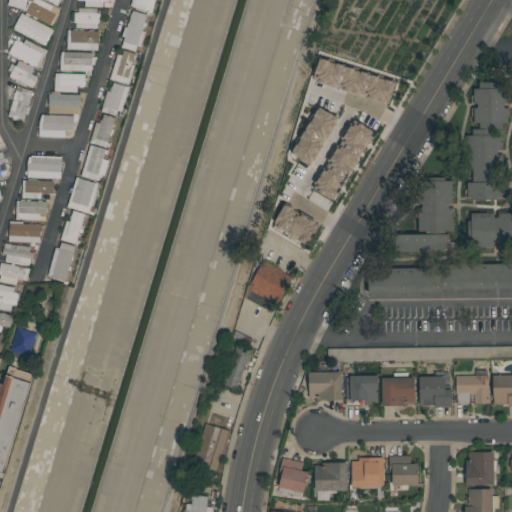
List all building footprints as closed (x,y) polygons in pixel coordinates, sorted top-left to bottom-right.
[(27,0),(24,10),(8,5),(9,0),(27,0)] [(52,27),(25,13),(31,0),(42,0),(60,9),(58,15),(52,27)] [(84,7),(114,8),(113,0),(77,0),(78,1),(84,1),(84,7)] [(155,0),(151,13),(130,6),(132,0),(155,0)] [(97,9),(97,13),(99,13),(99,23),(98,23),(97,28),(76,28),(76,23),(74,23),(74,13),(78,13),(79,8),(97,9)] [(145,23),(147,23),(146,27),(143,26),(142,31),(146,32),(141,47),(137,46),(136,52),(121,47),(124,37),(122,37),(124,27),(127,28),(128,26),(127,26),(128,23),(129,23),(131,17),(129,17),(131,13),(132,14),(132,11),(147,15),(145,23)] [(54,30),(45,46),(41,44),(22,35),(22,34),(13,29),(21,13),(54,30)] [(67,49),(68,30),(74,30),(74,29),(78,29),(78,30),(79,30),(79,29),(83,29),(83,31),(89,31),(89,30),(94,30),(94,31),(99,31),(99,38),(100,38),(100,42),(99,42),(99,44),(98,44),(98,51),(67,49)] [(47,51),(38,69),(33,66),(33,67),(29,65),(29,64),(26,63),(23,62),(23,61),(19,59),(19,60),(17,59),(17,58),(16,57),(16,58),(11,55),(8,54),(15,40),(17,41),(18,40),(23,43),(25,39),(47,51)] [(132,64),(135,65),(129,85),(110,79),(118,54),(122,56),(123,50),(135,54),(132,64)] [(92,53),(92,57),(97,57),(94,65),(92,65),(91,75),(86,75),(86,71),(60,70),(61,52),(92,53)] [(395,81),(317,60),(312,83),(389,103),(395,81)] [(34,68),(31,74),(37,77),(32,88),(26,85),(25,87),(15,82),(16,80),(9,77),(10,75),(9,74),(11,71),(12,72),(14,66),(16,67),(19,61),(34,68)] [(85,74),(84,87),(78,86),(77,92),(55,92),(56,73),(85,74)] [(125,88),(126,89),(125,92),(124,92),(123,95),(128,96),(126,103),(120,102),(116,116),(101,112),(107,91),(111,92),(113,83),(125,86),(125,88)] [(499,200),(502,153),(500,153),(501,135),(498,134),(499,123),(505,124),(507,85),(474,83),(473,106),(472,123),(479,124),(478,130),(468,129),(465,171),(473,171),(472,182),(466,182),(466,198),(499,200)] [(28,107),(30,108),(28,114),(26,114),(23,122),(13,119),(13,118),(8,116),(10,109),(9,108),(12,101),(13,101),(17,87),(33,91),(28,107)] [(74,96),(73,101),(78,101),(78,107),(65,107),(65,114),(53,113),(53,107),(48,107),(48,100),(51,101),(52,95),(74,96)] [(338,118),(317,107),(290,154),(311,166),(338,118)] [(112,129),(114,130),(113,133),(112,133),(112,135),(110,135),(108,142),(110,143),(109,148),(107,147),(106,148),(90,143),(96,122),(100,123),(101,120),(102,121),(104,114),(116,118),(112,129)] [(74,117),(73,131),(66,131),(65,137),(39,136),(39,123),(42,115),(74,117)] [(372,131),(350,120),(314,191),(335,202),(372,131)] [(90,145),(108,150),(107,154),(104,153),(103,159),(109,161),(105,176),(103,175),(102,177),(100,177),(99,180),(97,180),(96,180),(81,175),(90,145)] [(0,152),(2,152),(4,158),(5,158),(5,159),(6,159),(9,168),(7,168),(9,174),(0,177),(0,152)] [(31,157),(31,155),(62,157),(61,179),(28,177),(28,171),(27,171),(27,163),(29,157),(31,157)] [(77,179),(96,184),(93,193),(95,194),(89,214),(68,207),(77,179)] [(54,181),(53,193),(41,193),(41,199),(22,198),(23,180),(54,181)] [(451,232),(452,182),(418,181),(417,231),(451,232)] [(47,202),(47,214),(40,214),(40,216),(45,216),(45,221),(16,220),(17,201),(47,202)] [(272,226),(308,245),(319,223),(283,205),(272,226)] [(66,221),(69,222),(73,211),(85,214),(84,217),(85,217),(86,214),(89,215),(88,218),(86,218),(84,224),(82,223),(81,226),(84,227),(82,233),(80,232),(77,240),(81,241),(79,247),(76,245),(76,244),(61,240),(66,221)] [(23,222),(23,224),(40,225),(44,226),(43,231),(40,231),(40,243),(9,242),(10,221),(23,222)] [(506,248),(505,223),(470,225),(471,250),(506,248)] [(448,234),(394,235),(394,254),(453,252),(453,242),(448,242),(448,234)] [(56,248),(59,249),(61,242),(79,247),(78,251),(74,250),(66,281),(68,282),(68,285),(63,284),(64,281),(51,278),(51,277),(48,276),(56,248)] [(30,247),(30,252),(34,253),(33,259),(31,259),(30,265),(29,265),(29,266),(6,262),(7,255),(3,254),(4,248),(5,243),(30,247)] [(243,298),(268,310),(273,300),(278,303),(292,276),(261,261),(243,298)] [(11,265),(12,264),(14,264),(14,266),(30,269),(28,281),(17,279),(16,286),(0,283),(0,279),(1,275),(0,275),(0,269),(1,263),(11,265)] [(511,296),(511,265),(367,268),(367,298),(511,296)] [(0,284),(15,287),(14,293),(19,294),(16,306),(12,305),(11,312),(0,309),(0,284)] [(0,312),(13,316),(10,328),(2,326),(1,332),(0,331),(0,312)] [(36,337),(33,343),(31,349),(30,356),(25,354),(15,351),(8,350),(11,348),(14,339),(16,332),(16,326),(20,329),(25,330),(31,332),(38,333),(36,337)] [(237,389),(224,384),(238,345),(251,350),(237,389)] [(0,383),(4,385),(10,366),(16,368),(16,369),(34,374),(5,468),(3,468),(2,473),(4,473),(2,478),(0,477),(0,383)] [(307,373),(308,400),(341,400),(341,372),(307,373)] [(511,405),(511,375),(492,376),(492,406),(511,405)] [(376,376),(345,377),(345,400),(363,400),(363,403),(377,403),(376,376)] [(455,376),(456,403),(469,403),(468,396),(474,395),(474,405),(487,404),(486,376),(455,376)] [(380,378),(381,406),(414,405),(414,377),(380,378)] [(419,407),(451,406),(450,390),(444,390),(444,377),(418,377),(419,407)] [(205,424),(231,431),(221,464),(224,465),(222,473),(217,472),(217,471),(193,464),(205,424)] [(468,486),(465,486),(465,460),(468,460),(468,452),(492,452),(493,485),(469,485),(468,486)] [(410,456),(390,456),(390,486),(417,486),(417,464),(410,464),(410,456)] [(277,488),(303,493),(307,472),(301,471),(302,463),(283,459),(277,488)] [(350,488),(383,488),(383,459),(351,459),(350,488)] [(347,491),(346,462),(323,463),(323,466),(313,466),(314,491),(347,491)] [(467,507),(467,490),(491,490),(491,511),(464,511),(465,507),(467,507)] [(213,511),(185,511),(187,504),(192,505),(192,501),(191,501),(192,496),(193,497),(193,495),(208,497),(207,507),(214,508),(213,511)]
